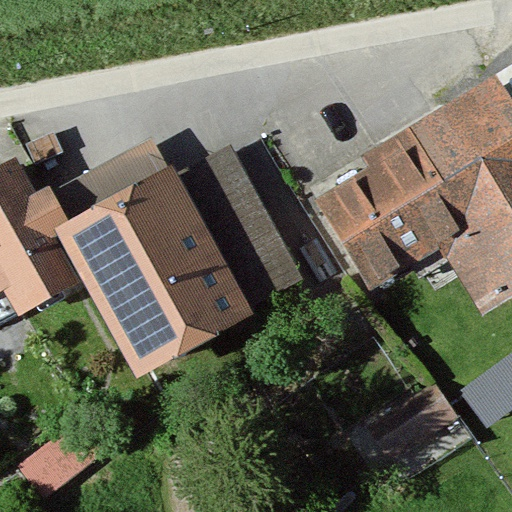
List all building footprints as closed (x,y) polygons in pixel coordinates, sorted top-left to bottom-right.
[(511,125),(492,89),(300,194),(357,297),(438,253),(472,314),(511,292),(511,125)] [(123,182),(181,160),(169,127),(111,149),(123,182)] [(1,164),(0,164),(0,315),(3,321),(65,289),(114,384),(233,323),(157,174),(52,228),(34,193),(19,200),(1,164)] [(511,359),(461,396),(486,432),(511,413),(511,359)] [(430,386),(363,434),(387,467),(454,420),(430,386)] [(24,458),(49,489),(89,457),(64,426),(24,458)]
